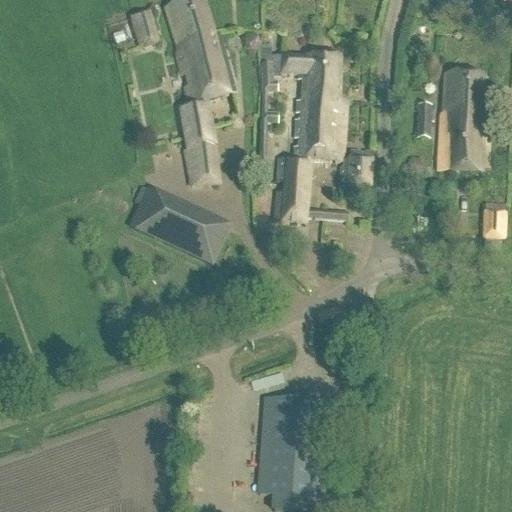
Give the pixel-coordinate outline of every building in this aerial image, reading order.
[(188,91),(186,92),(191,111),(180,115),(187,157),(191,193),(221,189),(209,106),(237,97),(222,42),(213,45),(202,0),(165,13),(183,79),(185,79),(188,91)] [(142,54),(161,49),(152,16),(133,22),(142,54)] [(274,79),(281,78),(282,61),(282,60),(273,60),(272,48),(260,49),(263,97),(260,185),(270,186),(270,163),(267,163),(268,128),(280,129),(280,117),(269,117),(269,97),(279,98),(279,85),(274,85),(274,79)] [(282,61),(281,78),(281,79),(305,81),(297,164),(279,163),(277,186),(283,186),(282,198),(276,197),(274,227),(305,229),(310,166),(343,168),(348,106),(340,106),(343,64),(282,61)] [(482,128),(483,80),(445,79),(444,119),(442,119),(440,177),(489,179),(490,128),(482,128)] [(432,144),(433,111),(419,110),(417,144),(432,144)] [(371,201),(372,156),(350,155),(349,172),(341,172),(340,200),(371,201)] [(128,234),(135,238),(214,274),(233,232),(143,190),(135,207),(139,209),(128,234)] [(504,244),(505,219),(504,219),(504,209),(486,208),(485,217),(484,216),(483,243),(484,243),(484,252),(501,253),(501,244),(504,244)] [(323,504),(330,409),(266,404),(259,500),(275,501),(274,511),(305,511),(307,503),(323,504)]
